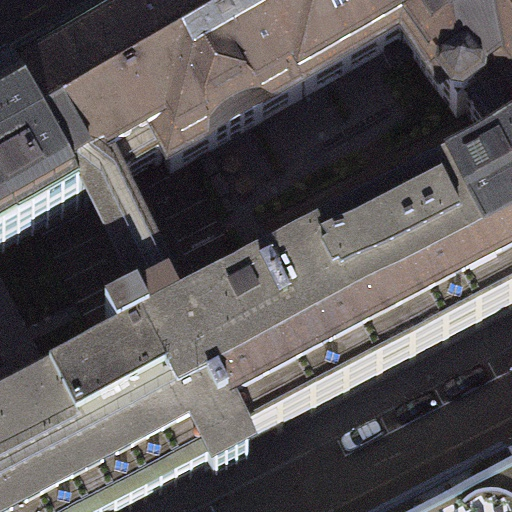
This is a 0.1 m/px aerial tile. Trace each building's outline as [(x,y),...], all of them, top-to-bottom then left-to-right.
[(400,40),(454,0),(147,0),(48,57),(2,83),(78,206),(88,201),(110,190),(116,187),(125,196),(137,189),(373,55),(400,40)] [(493,151),(511,146),(511,0),(454,0),(400,40),(453,117),(467,110),(493,151)] [(453,117),(400,40),(373,55),(410,117),(305,177),(337,240),(482,168),(493,151),(467,110),(453,117)] [(0,254),(78,206),(2,83),(0,84),(0,511),(130,511),(246,452),(169,324),(158,306),(138,316),(98,335),(108,356),(48,387),(38,374),(43,367),(0,299),(0,254)] [(511,146),(493,151),(482,168),(337,240),(192,312),(169,324),(246,452),(263,443),(511,309),(511,146)] [(158,306),(110,190),(88,201),(138,316),(158,306)] [(511,511),(511,486),(505,473),(427,511),(511,511)]
